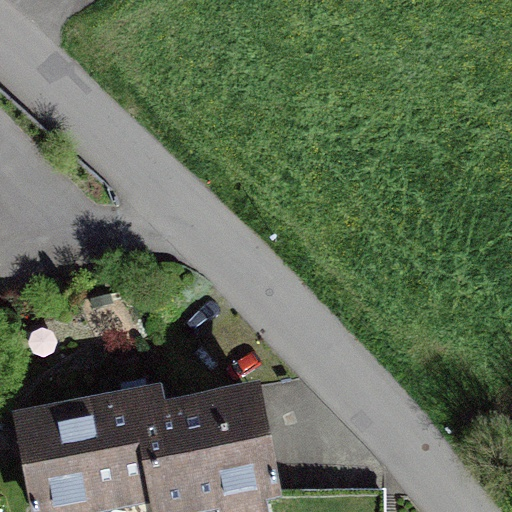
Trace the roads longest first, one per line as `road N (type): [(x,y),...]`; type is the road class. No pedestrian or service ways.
road 1 (residential): [(451,511),(202,225)]
road 2 (residential): [(202,225),(0,37)]
road 3 (residential): [(202,225),(74,223),(42,201),(0,137)]
